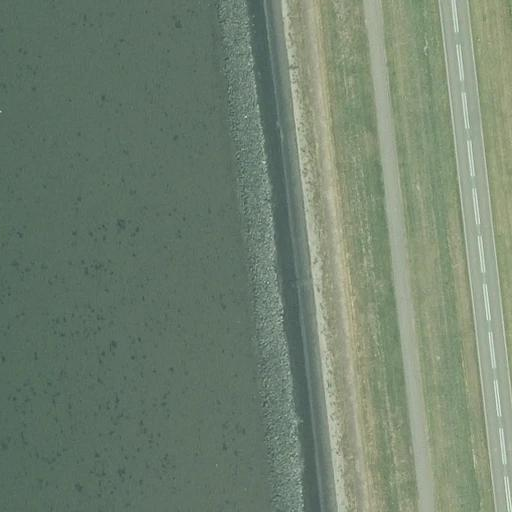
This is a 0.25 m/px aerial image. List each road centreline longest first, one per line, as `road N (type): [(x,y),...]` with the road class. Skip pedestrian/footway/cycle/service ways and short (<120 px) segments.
road 1 (trunk): [(510,511),(453,0)]
road 2 (unclassified): [(425,511),(368,0)]
